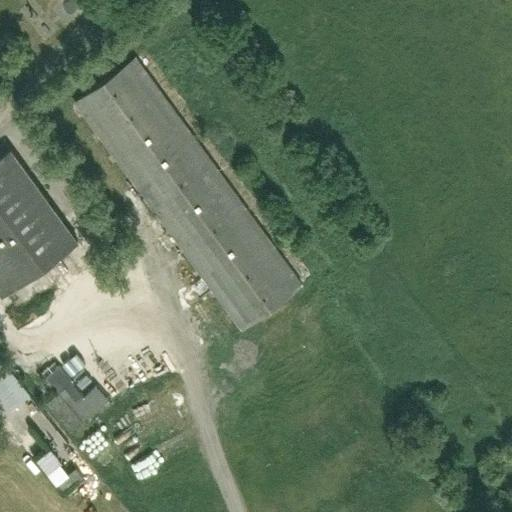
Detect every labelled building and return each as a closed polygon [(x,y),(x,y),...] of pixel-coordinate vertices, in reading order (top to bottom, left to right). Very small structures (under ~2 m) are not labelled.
[(242,329),(302,285),(136,57),(75,102),(242,329)] [(0,294),(2,297),(78,241),(11,149),(0,157),(0,294)] [(93,156),(83,162),(96,189),(107,184),(93,156)] [(0,368),(0,394),(14,412),(31,398),(4,365),(0,368)] [(70,431),(108,399),(97,386),(83,396),(59,366),(46,377),(58,392),(47,402),(70,431)] [(112,448),(128,436),(120,425),(104,436),(112,448)] [(86,451),(103,437),(95,427),(78,440),(86,451)]
